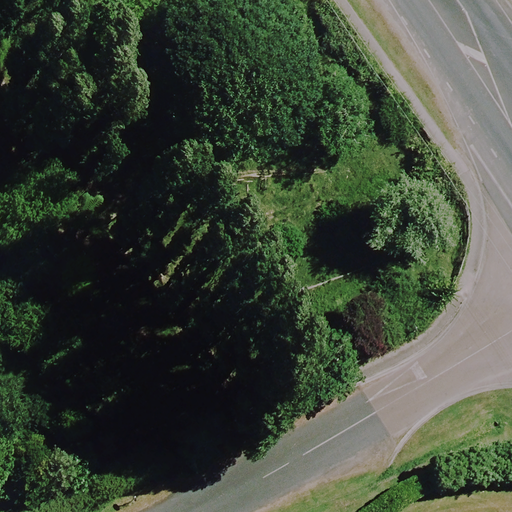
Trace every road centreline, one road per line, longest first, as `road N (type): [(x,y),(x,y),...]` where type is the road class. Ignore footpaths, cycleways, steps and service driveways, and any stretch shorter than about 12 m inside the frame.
road 1 (unclassified): [(511,332),(197,511)]
road 2 (tertiary): [(511,129),(440,0)]
